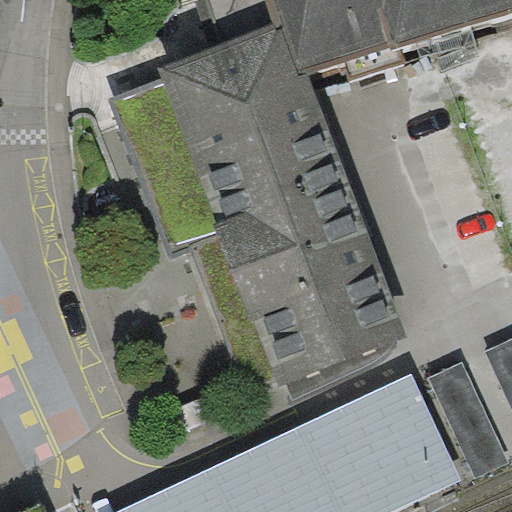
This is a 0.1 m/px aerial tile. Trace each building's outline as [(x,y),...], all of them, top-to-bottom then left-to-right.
[(511,0),(210,0),(226,45),(162,67),(169,78),(110,96),(170,260),(192,248),(244,396),(277,380),(281,388),(288,385),(294,402),(373,364),(385,357),(393,350),(393,341),(406,335),(307,72),(511,9),(511,0)] [(511,340),(487,352),(511,404),(511,340)] [(460,361),(427,377),(475,478),(508,463),(460,361)] [(412,375),(116,511),(393,511),(462,480),(412,375)] [(46,511),(42,502),(21,511),(46,511)]
